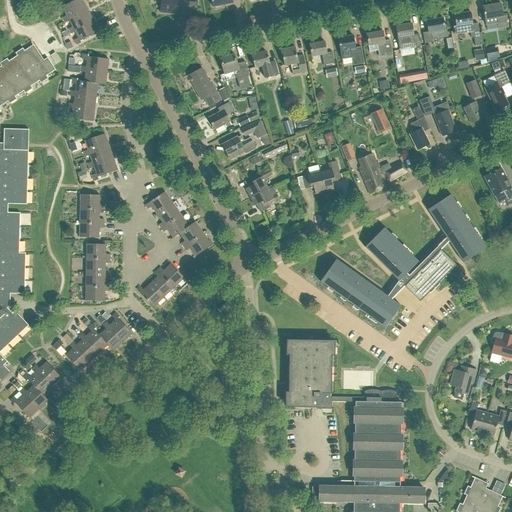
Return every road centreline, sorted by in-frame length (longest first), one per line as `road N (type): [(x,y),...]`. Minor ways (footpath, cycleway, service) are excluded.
road 1 (unclassified): [(511,137),(247,265)]
road 2 (residential): [(141,54),(418,0)]
road 3 (residential): [(511,468),(454,445),(429,404),(432,373),(453,341),(479,320),(511,309)]
road 4 (unclassified): [(265,502),(247,265)]
road 5 (unclassified): [(247,265),(141,54)]
road 6 (residential): [(132,222),(143,180),(124,99),(141,54)]
road 7 (unclassified): [(45,443),(161,338)]
